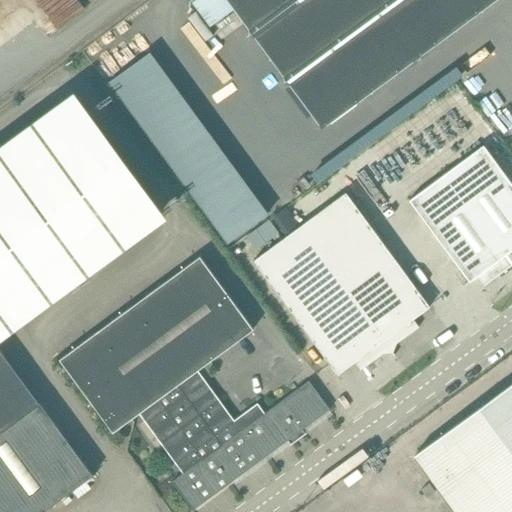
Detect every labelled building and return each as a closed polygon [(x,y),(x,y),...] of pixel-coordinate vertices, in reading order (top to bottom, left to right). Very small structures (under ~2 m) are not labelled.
[(235,8),(324,128),(497,0),(195,0),(192,2),(210,26),(235,8)] [(511,52),(472,82),(507,130),(511,126),(511,52)] [(42,511),(93,475),(0,348),(0,337),(166,216),(74,91),(0,145),(0,511),(42,511)] [(483,285),(484,286),(511,265),(511,184),(484,147),(411,202),(470,282),(478,276),(484,284),(483,285)] [(346,192),(299,226),(392,353),(394,356),(395,355),(393,352),(396,344),(419,328),(413,319),(430,307),(346,192)] [(392,353),(299,226),(253,260),(326,358),(337,375),(354,362),(360,370),(383,354),(392,353)] [(172,482),(193,510),(330,410),(309,381),(264,414),(256,404),(233,421),(196,371),(253,329),(200,256),(59,360),(113,433),(139,413),(182,474),(172,482)] [(511,511),(511,383),(414,455),(456,511),(511,511)]
